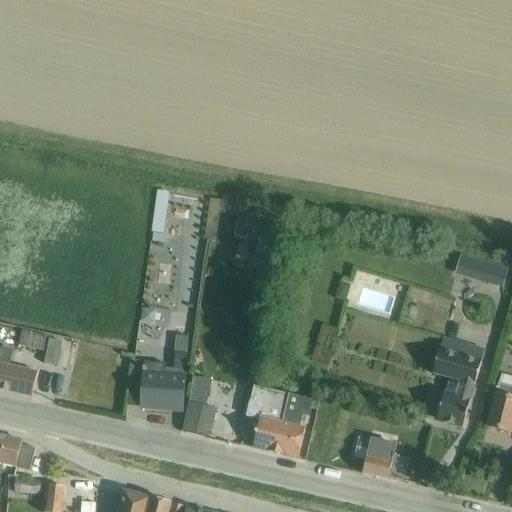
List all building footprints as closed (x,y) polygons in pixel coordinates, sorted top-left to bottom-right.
[(172,206),(173,188),(162,187),(161,205),(172,206)] [(258,239),(261,217),(240,214),(237,236),(258,239)] [(259,239),(279,242),(282,221),(263,218),(259,239)] [(460,277),(473,282),(478,263),(465,259),(460,277)] [(22,332),(19,347),(47,354),(46,360),(60,363),(65,341),(22,332)] [(433,376),(459,383),(457,391),(456,391),(454,397),(444,394),(436,423),(463,431),(481,363),(439,352),(433,376)] [(171,411),(183,412),(187,355),(176,354),(175,370),(165,369),(165,365),(145,364),(140,408),(171,411)] [(0,391),(32,399),(38,374),(0,364),(0,391)] [(57,390),(67,393),(73,369),(63,366),(57,390)] [(201,395),(212,395),(213,376),(201,376),(201,395)] [(511,379),(501,377),(499,386),(494,384),(487,407),(493,409),(487,430),(509,436),(511,423),(511,379)] [(255,389),(248,418),(260,421),(253,450),(276,456),(290,397),(255,389)] [(290,397),(276,456),(298,461),(306,429),(301,428),(303,417),(311,419),(314,402),(290,397)] [(189,405),(183,433),(210,440),(217,411),(189,405)] [(0,435),(0,465),(31,472),(36,449),(22,445),(23,441),(0,435)] [(366,462),(371,442),(360,439),(355,459),(366,462)] [(371,442),(366,462),(363,476),(404,485),(409,461),(395,457),(398,446),(372,440),(371,442)] [(15,480),(15,493),(41,496),(42,481),(15,480)] [(26,511),(22,511),(21,511),(62,511),(65,488),(48,486),(44,511),(26,511)] [(146,511),(150,500),(125,494),(121,511),(146,511)] [(150,500),(146,511),(169,511),(171,505),(168,504),(167,502),(160,500),(158,502),(150,500)]
